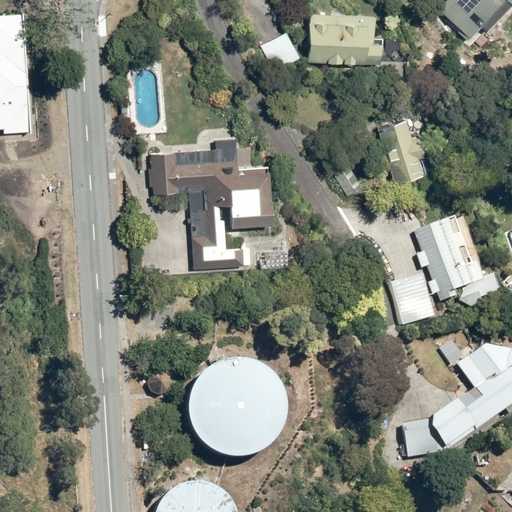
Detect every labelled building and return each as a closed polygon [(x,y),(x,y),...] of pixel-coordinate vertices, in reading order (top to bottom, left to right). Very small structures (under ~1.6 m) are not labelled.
[(511,0),(445,0),(437,9),(471,39),(501,5),(507,10),(511,3),(511,0)] [(305,61),(378,64),(378,43),(372,43),(372,14),(306,12),(305,61)] [(288,30),(262,44),(276,70),(302,56),(288,30)] [(409,137),(404,119),(377,127),(394,182),(420,175),(416,158),(424,156),(418,134),(409,137)] [(214,149),(149,154),(152,193),(187,192),(192,269),(243,266),(242,249),(225,250),(222,227),(271,224),(266,165),(236,168),(233,139),(214,140),(214,149)] [(413,231),(438,302),(453,296),(451,290),(484,279),(462,215),(413,231)] [(471,387),(429,416),(427,426),(445,451),(511,402),(511,347),(508,351),(481,344),(456,364),(471,387)] [(249,362),(242,360),(233,359),(225,360),(217,362),(209,366),(203,371),(197,377),(192,384),(189,391),(187,399),(186,408),(187,416),(189,424),(193,431),(197,438),(203,444),(210,449),(218,452),(226,454),(234,455),(243,454),(251,452),(258,448),(265,443),(271,437),(275,431),(279,423),(281,415),(282,407),(281,398),(279,390),(275,383),(270,376),(264,370),(257,365),(250,362),(249,362)] [(195,480),(189,480),(182,482),(175,485),(169,489),(164,495),(159,501),(156,507),(154,511),(237,511),(236,509),(233,502),(229,496),(224,491),(218,486),(211,483),(204,481),(197,480),(195,480)]
